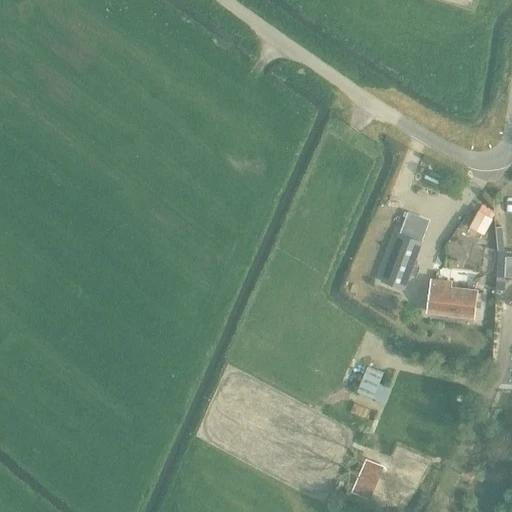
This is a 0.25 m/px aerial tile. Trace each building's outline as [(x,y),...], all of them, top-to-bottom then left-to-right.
[(497,205),(501,249),(508,249),(504,204),(497,205)] [(479,212),(470,227),(485,236),(494,220),(492,219),(480,212),(479,212)] [(381,281),(405,289),(412,292),(418,274),(411,272),(422,243),(399,234),(381,281)] [(475,318),(478,290),(449,287),(450,282),(432,280),(428,312),(457,315),(475,318)] [(369,366),(358,392),(373,399),(384,373),(369,366)]
